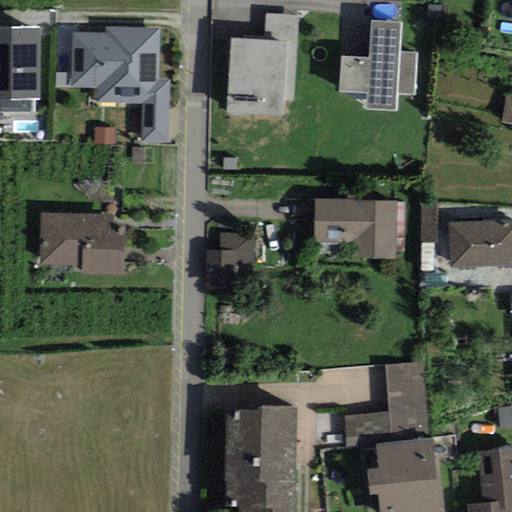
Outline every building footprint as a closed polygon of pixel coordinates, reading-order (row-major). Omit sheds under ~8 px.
[(266,14),(264,41),(288,42),(284,100),(293,101),(299,16),(266,14)] [(370,21),(368,58),(341,57),(339,93),(367,94),(366,110),(397,111),(398,94),(415,94),(417,54),(400,53),(402,22),(370,21)] [(40,27),(0,27),(0,112),(34,112),(34,98),(41,98),(40,27)] [(105,27),(105,34),(72,33),(71,87),(98,87),(98,102),(142,103),(142,143),(168,143),(169,80),(159,80),(160,29),(105,27)] [(264,41),(231,39),(226,114),(283,117),(284,100),(288,42),(264,41)] [(511,96),(506,95),(501,122),(511,124),(511,96)] [(115,128),(95,128),(94,144),(115,144),(115,128)] [(143,165),(144,148),(131,147),(131,164),(143,165)] [(397,201),(315,199),(314,242),(353,243),(353,259),(396,260),(397,201)] [(437,242),(436,204),(420,204),(421,242),(437,242)] [(39,265),(81,266),(81,274),(125,275),(126,234),(112,233),(113,215),(40,213),(39,265)] [(511,218),(449,222),(452,268),(511,265),(511,218)] [(254,290),(254,234),(220,234),(220,251),(205,251),(205,290),(254,290)] [(422,363),(385,366),(389,413),(344,417),(346,447),(376,445),(429,440),(422,363)] [(231,498),(239,499),(238,511),(293,511),(297,407),(258,406),(258,411),(242,411),(234,410),(234,417),(226,416),(224,498),(231,498)] [(511,407),(498,408),(499,429),(511,427),(511,407)] [(380,511),(439,511),(432,439),(429,440),(376,445),(378,469),(376,469),(366,470),(369,496),(378,495),(380,511)] [(511,511),(511,450),(480,454),(486,502),(468,504),(469,511),(511,511)]
